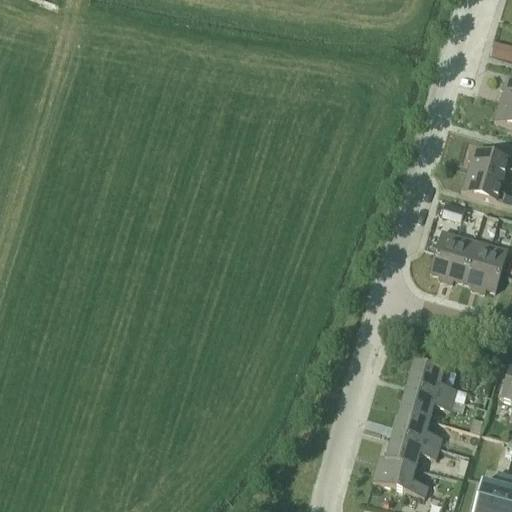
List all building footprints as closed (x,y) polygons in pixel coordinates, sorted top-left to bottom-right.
[(511,84),(507,83),(501,104),(511,107),(511,84)] [(511,107),(501,104),(495,125),(511,130),(511,107)] [(511,164),(474,153),(468,174),(502,184),(505,172),(511,173),(511,164)] [(511,200),(498,196),(502,184),(468,174),(462,196),(511,209),(511,200)] [(464,212),(445,207),(441,219),(461,225),(464,212)] [(438,284),(445,286),(458,240),(442,235),(430,278),(439,280),(438,284)] [(453,284),(462,286),(474,245),(458,240),(445,286),(452,288),(453,284)] [(470,294),(477,296),(491,249),(474,245),(462,286),(472,289),(470,294)] [(491,249),(477,296),(484,298),(485,293),(495,296),(507,254),(491,249)] [(414,367),(407,391),(452,404),(455,394),(451,392),(439,389),(443,375),(414,367)] [(511,413),(509,424),(511,424),(511,374),(510,374),(501,403),(511,406),(511,413)] [(449,415),(452,404),(407,391),(400,416),(429,424),(433,411),(449,415)] [(426,438),(429,424),(400,416),(393,440),(438,453),(441,442),(426,438)] [(435,463),(438,453),(393,440),(386,464),(414,472),(418,458),(435,463)] [(411,485),(414,472),(386,464),(385,465),(379,463),(372,487),(424,502),(427,490),(411,485)] [(499,511),(508,479),(499,477),(495,490),(483,487),(475,511),(499,511)] [(511,511),(511,480),(508,479),(499,511),(511,511)]
